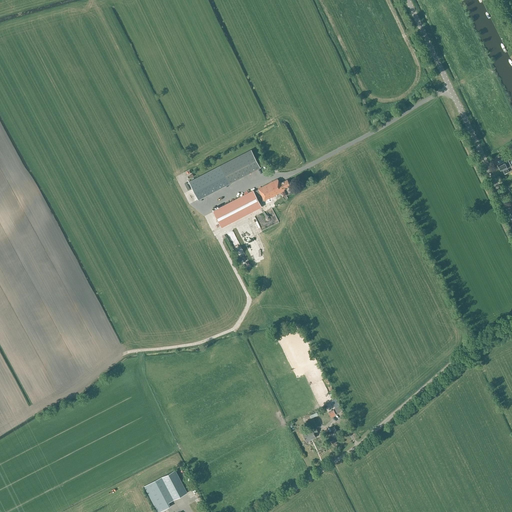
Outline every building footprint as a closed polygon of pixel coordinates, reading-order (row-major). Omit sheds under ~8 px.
[(251,150),(189,182),(198,199),(260,167),(251,150)] [(503,170),(505,174),(509,172),(507,168),(506,166),(510,165),(508,161),(510,160),(508,157),(503,159),(505,162),(498,165),(501,171),(503,170)] [(280,183),(277,179),(258,189),(259,190),(254,192),(254,191),(214,212),(221,227),(262,206),(260,203),(264,201),(284,191),(284,189),(290,186),(287,180),(280,183)] [(343,410),(338,402),(334,405),(336,407),(334,408),(337,413),(343,410)] [(318,415),(317,412),(302,419),(304,422),(318,415)] [(314,434),(318,432),(317,429),(303,435),(306,441),(316,437),(314,434)] [(175,470),(162,477),(174,500),(188,493),(175,470)] [(174,500),(162,477),(144,486),(157,511),(159,511),(171,506),(169,503),(174,500)]
